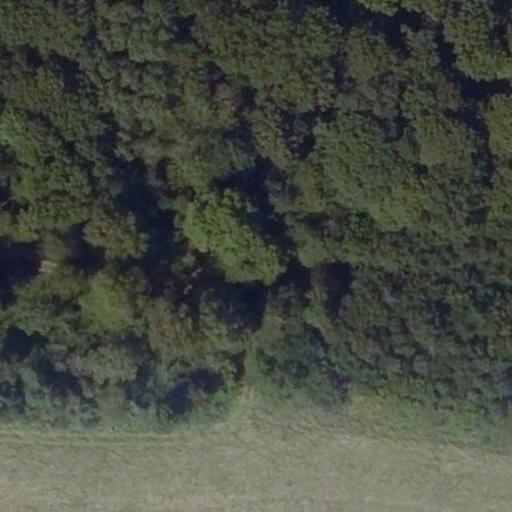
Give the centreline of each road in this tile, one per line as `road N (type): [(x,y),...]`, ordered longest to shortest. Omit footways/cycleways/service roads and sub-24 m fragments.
road 1 (track): [(0,242),(203,288),(245,150)]
road 2 (track): [(245,150),(269,0)]
